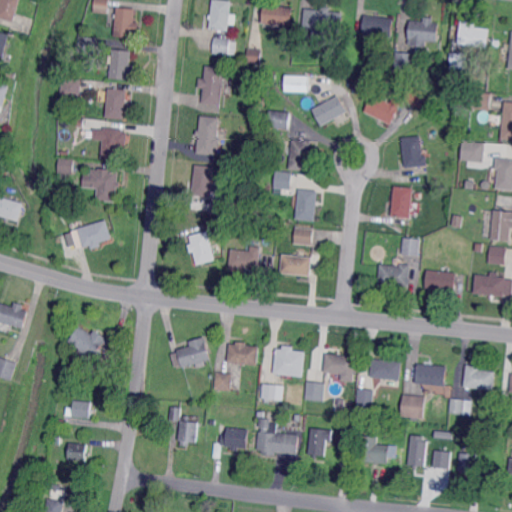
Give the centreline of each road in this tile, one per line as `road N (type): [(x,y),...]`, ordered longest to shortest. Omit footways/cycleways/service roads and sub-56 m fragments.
road 1 (residential): [(511,335),(116,293),(0,260)]
road 2 (residential): [(176,0),(148,296)]
road 3 (residential): [(406,511),(124,477)]
road 4 (residential): [(148,296),(118,511)]
road 5 (residential): [(356,159),(343,317)]
